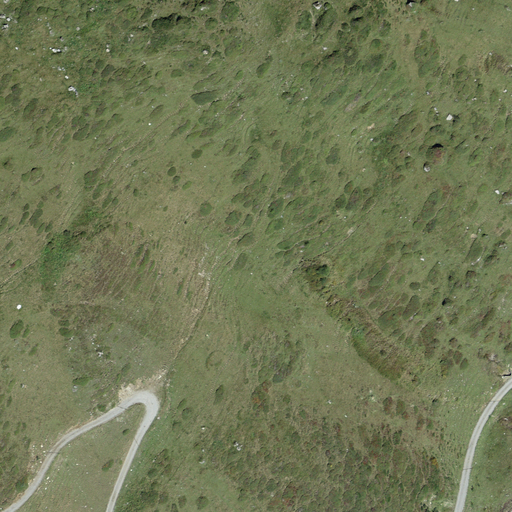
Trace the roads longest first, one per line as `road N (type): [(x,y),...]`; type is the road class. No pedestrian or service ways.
road 1 (track): [(11,511),(28,500),(57,449),(141,395),(157,406),(109,511)]
road 2 (track): [(460,511),(479,426),(511,382)]
